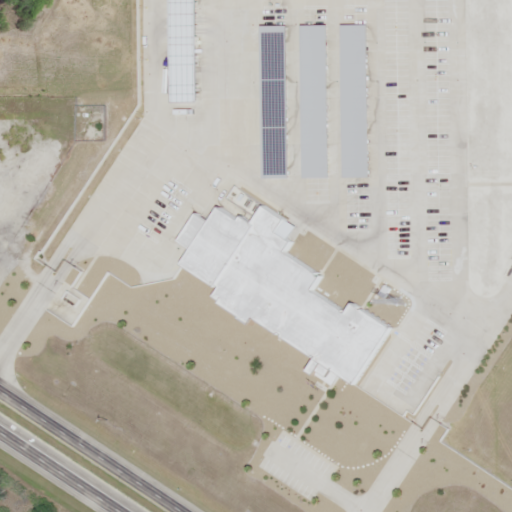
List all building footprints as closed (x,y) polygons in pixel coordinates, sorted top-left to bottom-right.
[(172,0),(174,101),(203,101),(201,0),(172,0)] [(305,27),(306,176),(331,175),(330,26),(305,27)] [(266,27),(266,179),(292,179),(292,27),(266,27)] [(345,27),(346,176),(371,176),(370,27),(345,27)] [(224,206),(216,219),(203,211),(183,242),(194,249),(184,264),(219,287),(213,296),(316,363),(312,370),(339,387),(344,379),(360,390),(402,325),(360,298),(353,308),(320,287),(328,276),(289,251),(303,229),(273,209),(262,226),(251,218),(249,222),(224,206)]
